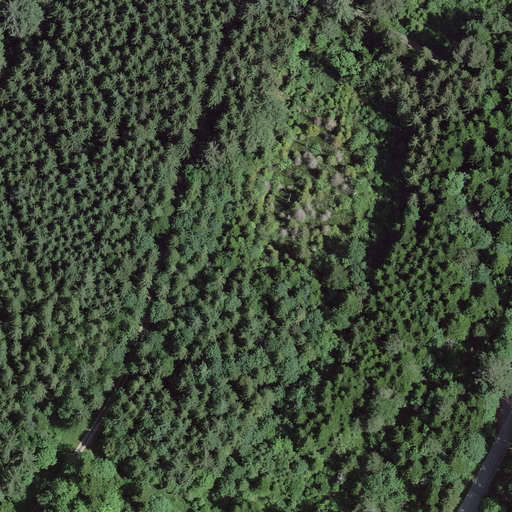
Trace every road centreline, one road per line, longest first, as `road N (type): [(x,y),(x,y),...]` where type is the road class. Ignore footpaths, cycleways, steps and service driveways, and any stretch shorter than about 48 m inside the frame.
road 1 (track): [(32,511),(101,421),(149,316),(236,0)]
road 2 (track): [(332,0),(511,110)]
